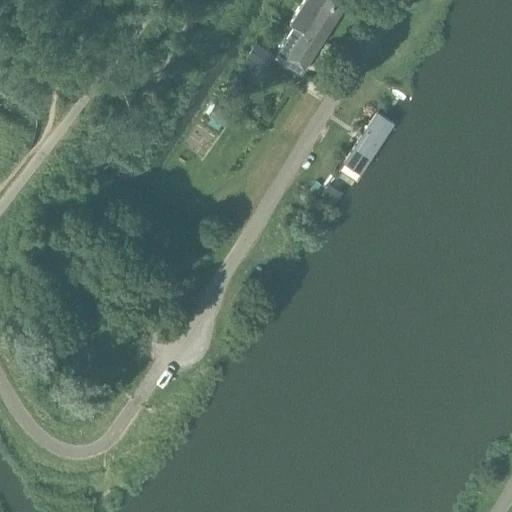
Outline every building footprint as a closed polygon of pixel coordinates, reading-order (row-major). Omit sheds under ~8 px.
[(303,0),(290,21),(322,42),(348,0),(303,0)] [(322,42),(290,21),(286,19),(270,44),(305,67),(322,42)] [(271,56),(255,46),(248,56),(264,67),(271,56)] [(223,83),(241,96),(250,85),(232,71),(223,83)] [(215,103),(208,112),(212,115),(222,122),(225,124),(232,114),(215,103)] [(357,183),(396,123),(377,107),(338,167),(357,183)] [(331,192),(326,189),(321,198),(326,201),(333,206),(339,197),(331,192)] [(61,242),(47,280),(73,290),(88,253),(61,242)]
